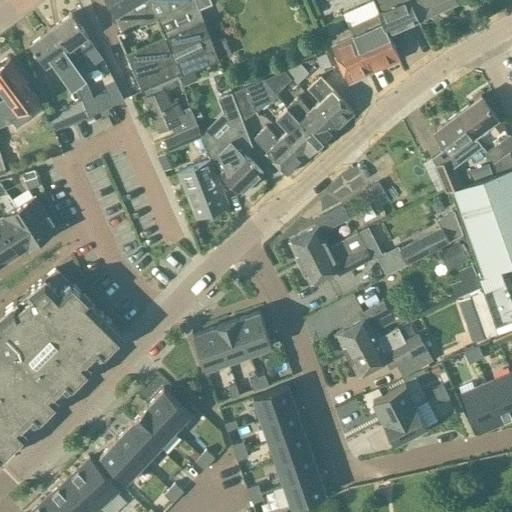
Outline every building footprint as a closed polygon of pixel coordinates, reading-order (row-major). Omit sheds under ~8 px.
[(219,59),(218,59),(213,45),(212,42),(204,20),(200,9),(196,0),(108,0),(113,8),(112,9),(121,31),(117,33),(117,35),(156,18),(164,36),(125,55),(141,92),(144,90),(178,75),(179,76),(189,72),(219,59)] [(210,0),(196,0),(200,9),(212,4),(210,0)] [(345,25),(374,11),(369,0),(365,0),(339,12),(345,25)] [(389,35),(420,21),(410,0),(403,0),(378,12),(379,13),(389,35)] [(410,0),(420,21),(420,22),(436,14),(435,11),(457,1),(457,0),(410,0)] [(95,46),(88,36),(88,35),(72,13),(51,29),(84,71),(91,66),(84,55),(95,46)] [(348,28),(352,36),(369,73),(400,59),(389,35),(379,13),(348,28)] [(45,67),(52,61),(73,92),(78,89),(82,99),(90,116),(113,105),(107,91),(94,96),(86,80),(89,78),(84,71),(51,29),(29,44),(45,67)] [(348,83),(369,73),(352,36),(331,45),(348,83)] [(213,45),(218,59),(232,53),(227,40),(226,37),(212,42),(213,45)] [(0,65),(0,89),(7,99),(2,102),(1,100),(0,99),(0,126),(9,124),(9,123),(23,118),(20,113),(38,99),(25,82),(27,81),(10,59),(0,65)] [(263,79),(273,90),(276,94),(286,85),(294,93),(300,88),(284,69),(263,79)] [(170,102),(165,91),(182,84),(179,76),(178,75),(144,90),(147,97),(145,98),(159,131),(171,126),(175,134),(198,124),(191,106),(182,110),(177,99),(170,102)] [(320,100),(315,104),(337,128),(354,112),(333,88),(321,75),(308,87),(320,100)] [(263,79),(245,86),(252,101),(265,96),(264,94),(273,90),(263,79)] [(104,85),(107,91),(113,105),(124,100),(124,99),(114,80),(104,85)] [(245,86),(231,92),(241,117),(243,121),(257,112),(252,101),(245,86)] [(494,136),(505,128),(481,95),(457,114),(473,136),(487,126),(494,136)] [(298,96),(286,107),(320,144),(337,128),(315,104),(311,109),(298,96)] [(82,99),(48,112),(55,131),(90,116),(82,99)] [(288,129),(283,134),(305,158),(320,144),(286,107),(276,117),(288,129)] [(446,147),(431,158),(445,192),(451,189),(464,185),(454,163),(479,144),(473,136),(457,114),(434,131),(446,147)] [(108,116),(99,120),(104,130),(113,126),(108,116)] [(241,117),(210,147),(216,160),(224,169),(219,173),(240,195),(264,172),(244,151),(251,143),(243,121),(241,117)] [(198,124),(175,134),(164,138),(169,151),(203,136),(198,124)] [(254,137),(266,150),(265,150),(287,174),(305,158),(283,134),(279,138),(267,126),(254,137)] [(493,163),(497,173),(511,167),(511,156),(510,152),(511,150),(511,136),(511,135),(486,153),(493,163)] [(211,158),(177,171),(196,219),(229,206),(211,158)] [(464,185),(451,189),(481,275),(482,274),(502,329),(511,325),(511,283),(506,266),(511,263),(511,167),(497,173),(486,177),(464,185)] [(34,169),(22,173),(24,180),(37,176),(34,169)] [(369,187),(380,205),(389,200),(379,182),(369,187)] [(38,240),(56,228),(35,195),(16,206),(38,240)] [(328,246),(321,233),(350,219),(342,204),(313,218),(317,226),(289,241),(299,261),(328,246)] [(28,244),(29,245),(38,240),(16,206),(0,216),(0,221),(18,250),(28,244)] [(451,241),(450,240),(463,234),(454,210),(436,220),(439,226),(400,247),(408,264),(451,241)] [(0,261),(18,250),(0,221),(0,261)] [(359,231),(329,247),(328,246),(299,261),(310,281),(338,267),(341,273),(372,257),(359,231)] [(468,259),(459,242),(439,253),(448,270),(468,259)] [(0,312),(0,458),(27,430),(35,421),(36,421),(60,397),(59,397),(67,388),(68,389),(92,365),(91,364),(100,355),(100,356),(123,333),(56,266),(0,312)] [(489,308),(481,286),(454,296),(462,317),(489,308)] [(376,338),(372,331),(395,320),(384,299),(362,311),(365,318),(337,333),(347,353),(376,338)] [(237,317),(250,354),(272,346),(259,310),(237,317)] [(237,317),(215,325),(228,362),(250,354),(237,317)] [(205,369),(228,362),(215,325),(193,333),(205,369)] [(358,374),(385,359),(390,368),(397,365),(404,379),(435,363),(419,332),(405,339),(398,326),(376,338),(347,353),(358,374)] [(479,345),(472,349),(476,360),(484,356),(479,345)] [(472,349),(464,352),(469,363),(476,360),(472,349)] [(511,373),(511,371),(486,382),(503,422),(511,418),(511,374),(511,373)] [(261,387),(268,385),(264,374),(257,376),(261,387)] [(261,387),(257,376),(249,379),(253,390),(261,387)] [(486,382),(460,393),(478,433),(503,422),(486,382)] [(288,383),(252,396),(260,418),(296,405),(288,383)] [(442,383),(431,388),(435,395),(446,390),(442,383)] [(228,386),(232,397),(239,395),(235,384),(228,386)] [(405,384),(372,401),(383,422),(416,405),(405,384)] [(163,387),(147,404),(175,430),(191,413),(163,387)] [(446,390),(435,395),(438,403),(449,398),(446,390)] [(147,404),(131,421),(159,447),(175,430),(147,404)] [(260,418),(267,440),(304,427),(296,405),(260,418)] [(416,405),(383,422),(394,443),(427,426),(416,405)] [(224,423),(227,430),(238,426),(235,419),(224,423)] [(143,464),(159,447),(131,421),(115,438),(143,464)] [(275,462),(311,449),(304,427),(267,440),(275,462)] [(127,481),(143,464),(115,438),(99,455),(127,481)] [(243,441),(232,444),(234,452),(245,448),(243,441)] [(245,448),(234,452),(237,459),(248,455),(245,448)] [(200,455),(209,463),(214,457),(205,449),(200,455)] [(319,472),(311,449),(275,462),(283,484),(319,472)] [(209,463),(200,455),(195,460),(203,469),(209,463)] [(89,456),(69,475),(100,508),(120,489),(89,456)] [(319,472),(283,484),(290,506),(327,494),(319,472)] [(49,493),(66,511),(95,511),(100,508),(69,475),(49,493)] [(169,488),(178,496),(183,490),(175,482),(169,488)] [(247,488),(249,495),(261,491),(258,484),(247,488)] [(172,502),(178,496),(169,488),(164,494),(172,502)] [(261,491),(249,495),(252,503),(263,499),(261,491)] [(29,511),(66,511),(49,493),(29,511)]
